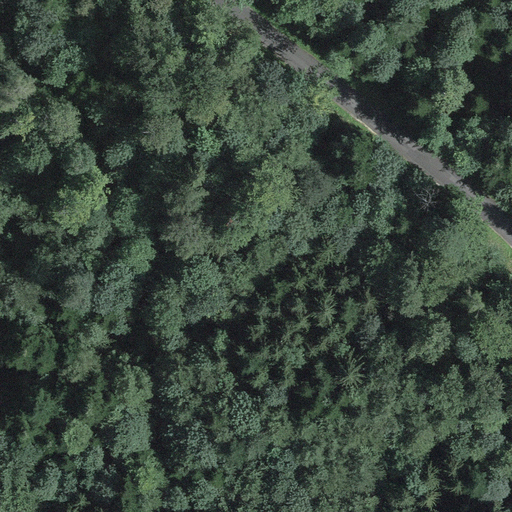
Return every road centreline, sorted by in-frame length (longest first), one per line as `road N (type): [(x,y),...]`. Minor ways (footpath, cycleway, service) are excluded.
road 1 (track): [(148,511),(162,453),(152,328),(96,153),(7,27),(0,4)]
road 2 (unclassified): [(230,0),(511,231)]
